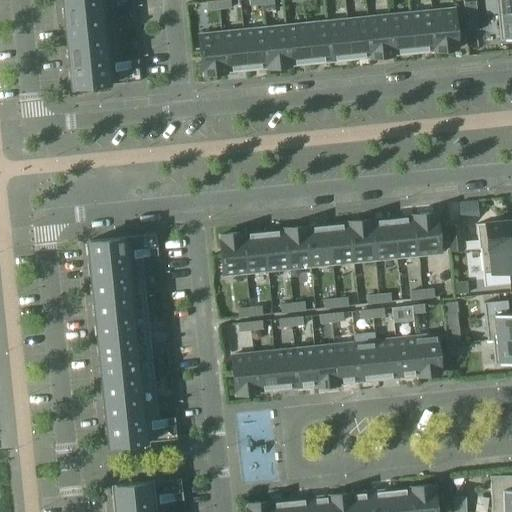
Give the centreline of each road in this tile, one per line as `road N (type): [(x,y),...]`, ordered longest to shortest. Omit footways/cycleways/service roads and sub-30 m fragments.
road 1 (residential): [(511,393),(291,418),(296,469),(511,449)]
road 2 (residential): [(511,75),(185,112)]
road 3 (residential): [(193,206),(511,174)]
road 4 (residential): [(225,511),(193,206)]
road 5 (residential): [(185,112),(34,126),(20,0)]
road 6 (residential): [(46,250),(75,511)]
road 7 (residential): [(46,250),(42,220),(193,206)]
